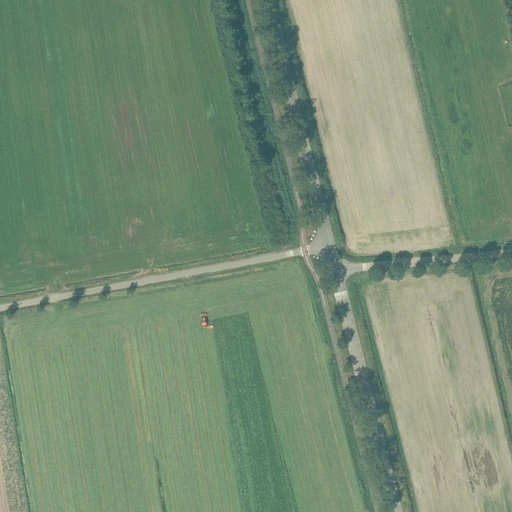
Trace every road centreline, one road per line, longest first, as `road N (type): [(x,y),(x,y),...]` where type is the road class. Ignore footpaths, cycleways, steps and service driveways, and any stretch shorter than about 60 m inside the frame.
road 1 (unclassified): [(0,308),(328,245)]
road 2 (tertiary): [(328,245),(266,0)]
road 3 (tertiary): [(395,511),(335,271)]
road 4 (unclassified): [(335,271),(511,253)]
